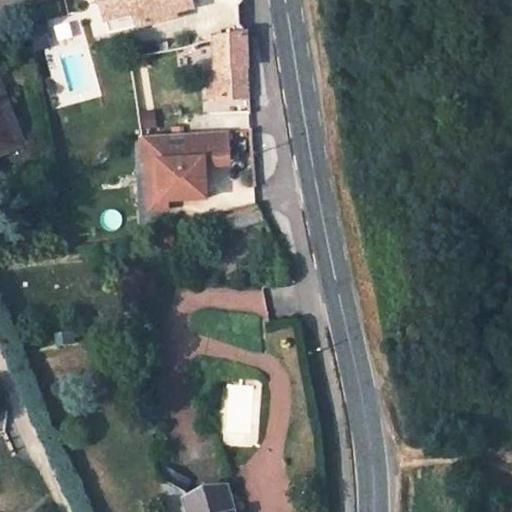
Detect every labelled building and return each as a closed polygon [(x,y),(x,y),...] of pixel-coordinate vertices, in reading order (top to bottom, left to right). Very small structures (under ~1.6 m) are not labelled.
[(100,0),(109,34),(153,22),(150,10),(173,5),(190,1),(189,0),(100,0)] [(176,16),(173,5),(150,10),(153,22),(176,16)] [(27,31),(31,51),(43,49),(39,28),(27,31)] [(215,39),(216,67),(209,67),(210,100),(250,97),(246,33),(215,39)] [(0,91),(0,154),(22,146),(0,91)] [(242,163),(241,130),(155,135),(157,168),(173,167),(175,199),(219,197),(218,180),(214,181),(213,164),(242,163)] [(247,225),(265,220),(259,208),(244,213),(247,225)] [(171,235),(174,246),(190,241),(187,230),(171,235)] [(234,511),(227,485),(185,498),(188,511),(234,511)]
